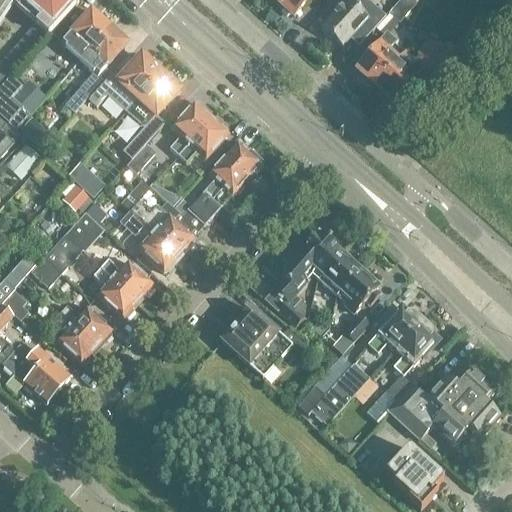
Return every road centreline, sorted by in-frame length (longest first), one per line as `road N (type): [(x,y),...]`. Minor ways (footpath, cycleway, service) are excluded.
road 1 (residential): [(51,466),(328,154)]
road 2 (residential): [(404,225),(416,184),(212,0)]
road 3 (tertiary): [(328,154),(157,0)]
road 4 (tertiary): [(404,225),(415,252),(511,353)]
road 5 (tertiary): [(511,311),(430,235),(404,225)]
